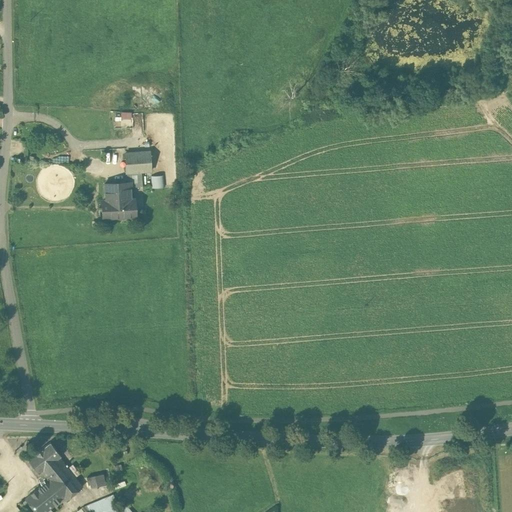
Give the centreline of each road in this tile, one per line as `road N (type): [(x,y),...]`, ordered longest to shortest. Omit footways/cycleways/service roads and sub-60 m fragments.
road 1 (secondary): [(511,429),(432,442),(348,442),(32,425)]
road 2 (residential): [(0,222),(9,110),(5,0)]
road 3 (residential): [(32,425),(0,237)]
